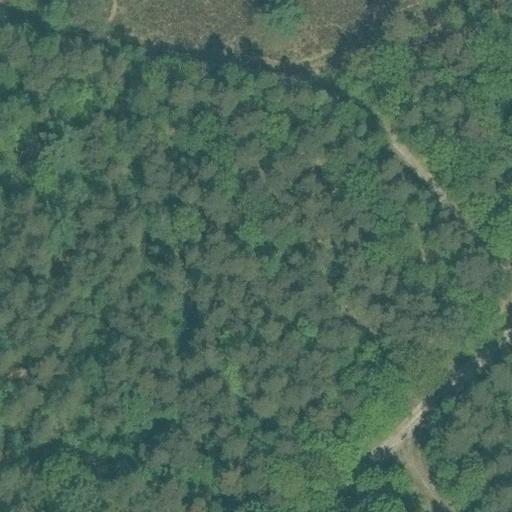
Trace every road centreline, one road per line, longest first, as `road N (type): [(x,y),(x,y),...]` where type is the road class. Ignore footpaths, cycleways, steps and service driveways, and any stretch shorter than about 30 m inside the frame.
road 1 (track): [(511,269),(414,138),(257,75),(0,31)]
road 2 (track): [(511,339),(437,401),(337,511)]
